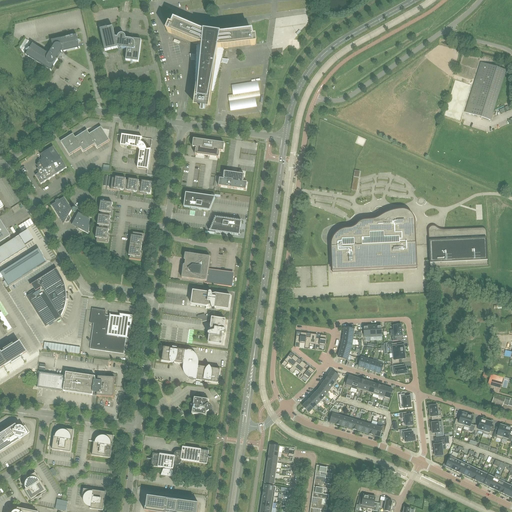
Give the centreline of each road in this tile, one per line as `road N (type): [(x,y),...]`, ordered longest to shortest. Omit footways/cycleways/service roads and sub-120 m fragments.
road 1 (residential): [(284,407),(273,357),(315,98)]
road 2 (tertiary): [(243,424),(285,138)]
road 3 (unclassified): [(156,299),(85,287),(5,161)]
road 4 (unclassified): [(5,161),(86,110),(181,122)]
road 5 (unclassified): [(156,299),(181,122)]
road 6 (residential): [(448,27),(347,98),(315,98)]
road 7 (residential): [(334,334),(339,322),(406,320),(416,388)]
road 8 (tertiary): [(419,463),(306,423),(284,407)]
road 9 (unclassified): [(137,426),(156,299)]
road 10 (residential): [(306,511),(313,461),(306,454),(295,460),(288,511)]
road 11 (tertiary): [(415,0),(340,42),(313,67)]
